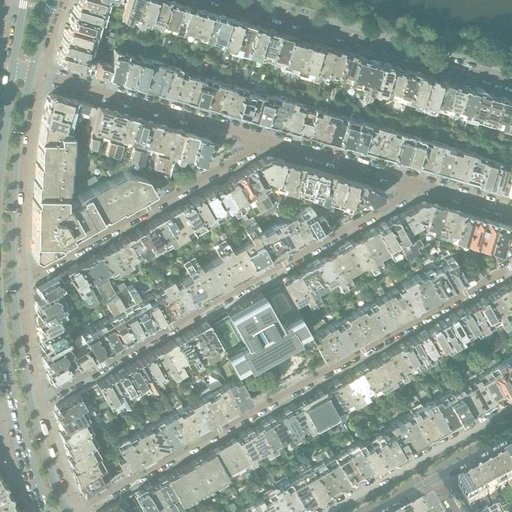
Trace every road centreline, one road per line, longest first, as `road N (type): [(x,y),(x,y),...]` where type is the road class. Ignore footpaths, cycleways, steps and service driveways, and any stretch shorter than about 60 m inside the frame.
road 1 (residential): [(511,268),(73,511)]
road 2 (residential): [(30,406),(399,200),(411,181)]
road 3 (residential): [(511,84),(221,0)]
road 4 (residential): [(254,137),(244,155),(11,282)]
road 5 (residential): [(254,137),(29,72)]
road 6 (tertiary): [(11,282),(14,165),(29,72)]
road 7 (tertiary): [(511,409),(327,511)]
road 8 (residential): [(411,181),(254,137)]
road 9 (tertiary): [(30,406),(11,282)]
